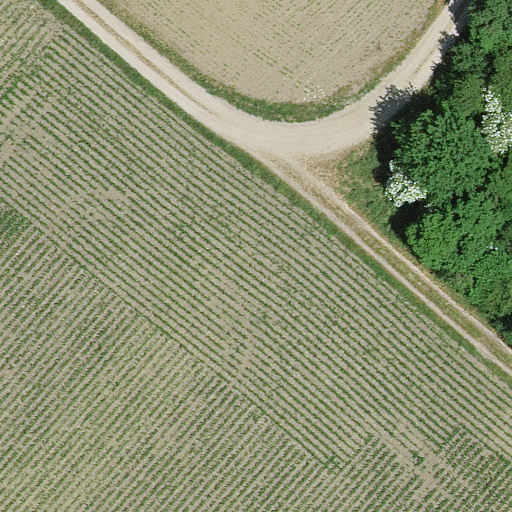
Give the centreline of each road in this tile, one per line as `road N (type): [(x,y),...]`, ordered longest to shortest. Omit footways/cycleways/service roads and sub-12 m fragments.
road 1 (track): [(511,366),(308,185),(294,149),(209,115),(72,0)]
road 2 (track): [(294,149),(363,127),(391,103),(466,0)]
